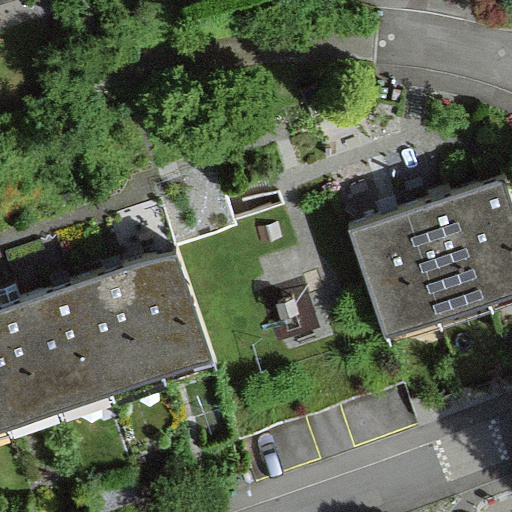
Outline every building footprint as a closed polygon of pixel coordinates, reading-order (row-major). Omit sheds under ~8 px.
[(511,185),(506,168),(455,186),(493,292),(511,284),(511,185)] [(455,186),(405,203),(442,309),(493,292),(455,186)] [(405,203),(354,221),(391,327),(442,309),(405,203)] [(179,239),(128,257),(166,365),(217,347),(179,239)] [(128,257),(77,275),(115,383),(166,365),(128,257)] [(77,275),(25,293),(64,401),(115,383),(77,275)] [(25,293),(0,301),(0,383),(12,419),(64,401),(25,293)] [(0,383),(0,422),(12,419),(0,383)]
